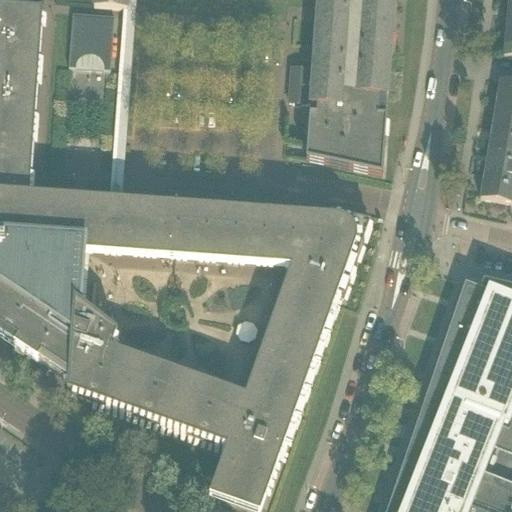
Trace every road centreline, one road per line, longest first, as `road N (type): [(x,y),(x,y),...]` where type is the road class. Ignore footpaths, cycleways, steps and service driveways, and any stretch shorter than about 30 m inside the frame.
road 1 (residential): [(266,149),(270,76),(147,68),(142,139)]
road 2 (residential): [(323,511),(393,303)]
road 3 (residential): [(163,511),(0,402)]
road 4 (residential): [(409,202),(279,180),(266,149)]
road 5 (residential): [(431,134),(447,0)]
road 6 (residential): [(142,139),(266,149)]
